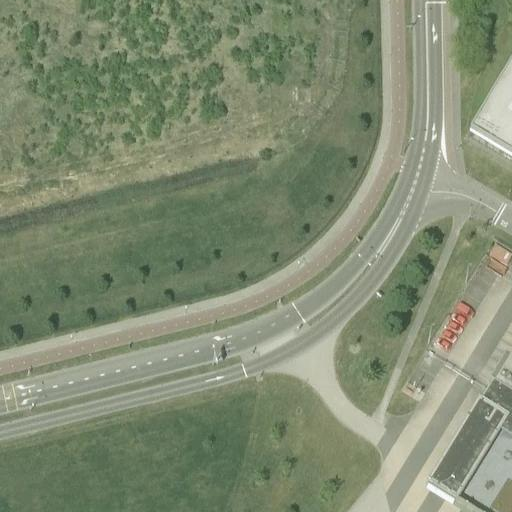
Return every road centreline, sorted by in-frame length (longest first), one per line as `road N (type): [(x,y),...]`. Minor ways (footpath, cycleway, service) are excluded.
road 1 (tertiary): [(0,432),(229,372),(323,333),(392,258),(417,177)]
road 2 (tertiary): [(417,177),(345,276),(292,314),(218,342),(0,398)]
road 3 (tertiary): [(425,0),(426,123),(417,177)]
